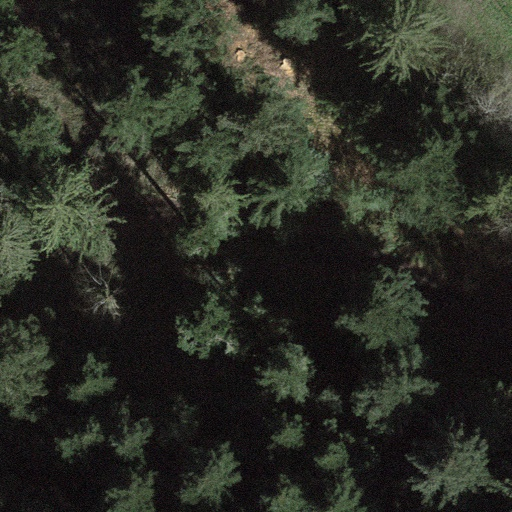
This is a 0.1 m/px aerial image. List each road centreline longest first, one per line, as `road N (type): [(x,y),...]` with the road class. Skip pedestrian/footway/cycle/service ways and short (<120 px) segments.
road 1 (track): [(0,179),(339,250),(511,327)]
road 2 (track): [(511,152),(397,0)]
